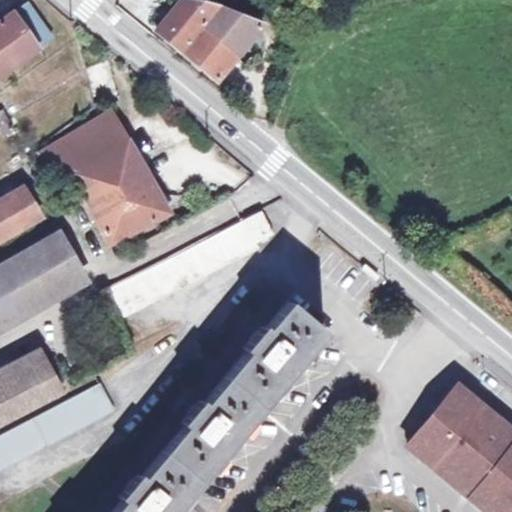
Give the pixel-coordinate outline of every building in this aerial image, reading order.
[(138,15),(146,0),(118,0),(117,4),(138,15)] [(181,0),(156,32),(187,57),(212,27),(226,10),(181,0)] [(28,3),(0,22),(0,76),(53,40),(28,3)] [(226,10),(212,27),(242,51),(263,25),(226,10)] [(212,27),(187,57),(217,82),(242,51),(212,27)] [(0,135),(13,131),(6,109),(0,110),(0,135)] [(109,113),(39,153),(54,186),(73,176),(109,244),(167,214),(109,113)] [(12,171),(0,177),(0,200),(22,188),(12,171)] [(0,241),(39,219),(22,188),(0,200),(0,241)] [(271,227),(291,216),(281,198),(261,209),(271,227)] [(106,292),(120,321),(258,250),(255,244),(272,235),(261,213),(106,292)] [(57,236),(0,267),(0,328),(82,282),(57,236)] [(386,273),(370,262),(365,270),(380,280),(386,273)] [(176,511),(235,444),(296,369),(325,334),(288,303),(266,330),(261,326),(240,351),(244,354),(202,405),(197,401),(176,427),(180,430),(140,479),(136,475),(116,498),(120,502),(111,511),(176,511)] [(43,359),(0,382),(0,424),(61,393),(43,359)] [(100,384),(0,436),(0,472),(114,412),(100,384)] [(408,441),(404,446),(433,469),(481,411),(453,387),(440,402),(429,416),(408,441)] [(500,427),(481,411),(433,469),(485,511),(511,511),(511,478),(479,452),(500,427)] [(511,436),(500,427),(479,452),(511,478),(511,436)]
